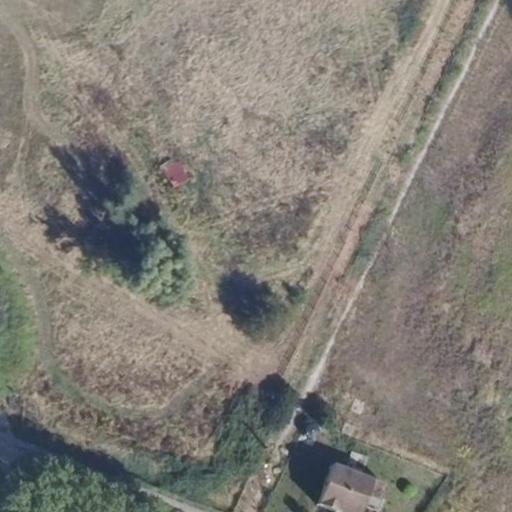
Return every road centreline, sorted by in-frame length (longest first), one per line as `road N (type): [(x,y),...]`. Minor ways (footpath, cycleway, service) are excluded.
road 1 (track): [(500,0),(255,511)]
road 2 (unclassified): [(122,511),(0,463)]
